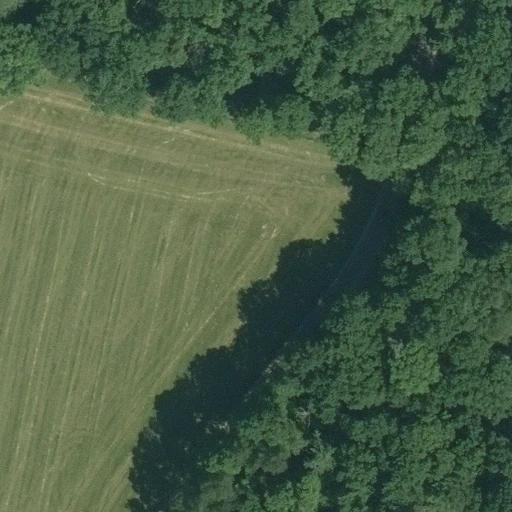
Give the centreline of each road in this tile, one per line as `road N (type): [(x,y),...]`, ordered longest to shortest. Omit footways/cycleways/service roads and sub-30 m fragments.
road 1 (tertiary): [(170,511),(378,232)]
road 2 (unclassified): [(434,511),(388,361),(378,232)]
road 3 (tertiary): [(378,232),(437,0)]
